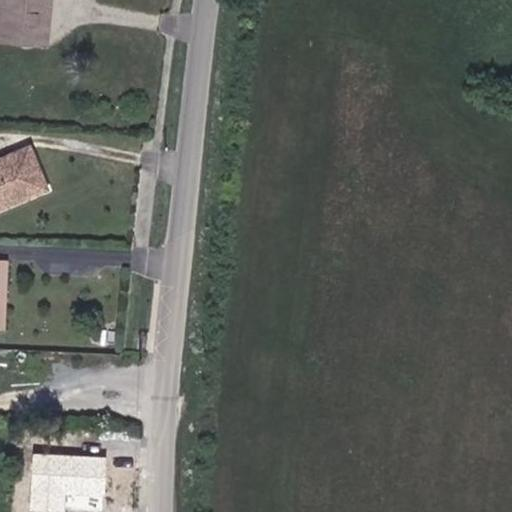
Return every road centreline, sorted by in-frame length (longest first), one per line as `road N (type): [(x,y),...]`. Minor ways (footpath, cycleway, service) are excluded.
road 1 (tertiary): [(214,0),(181,287),(168,511)]
road 2 (track): [(174,391),(112,390),(0,407)]
